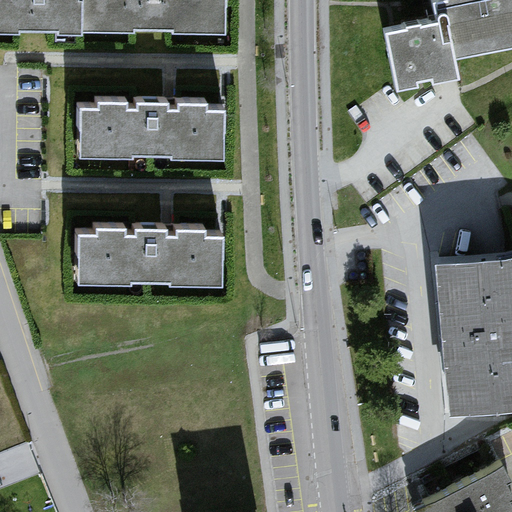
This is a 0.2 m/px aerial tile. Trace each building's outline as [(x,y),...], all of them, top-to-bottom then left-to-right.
[(0,0),(0,24),(218,30),(218,0),(0,0)] [(511,0),(432,0),(435,17),(384,27),(394,82),(444,72),(453,71),(450,54),(511,41),(511,0)] [(98,104),(75,104),(74,153),(220,154),(220,111),(208,111),(208,100),(180,99),(180,108),(168,108),(168,98),(138,97),(138,104),(128,104),(128,93),(91,93),(98,104)] [(217,279),(218,235),(203,234),(203,226),(179,226),(179,234),(165,234),(166,223),(132,223),(131,229),(127,229),(127,222),(93,221),(93,234),(75,234),(74,276),(217,279)] [(511,249),(451,255),(429,257),(443,412),(511,405),(511,249)] [(511,511),(511,504),(491,464),(430,495),(413,504),(416,511),(511,511)]
